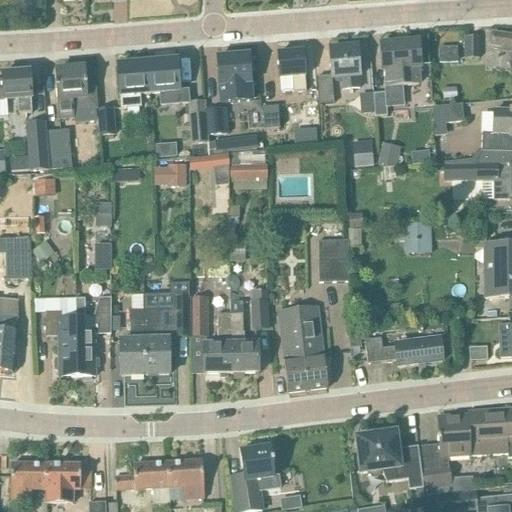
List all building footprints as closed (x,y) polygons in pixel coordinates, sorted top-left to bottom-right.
[(22,1),(20,23),(38,25),(41,3),(22,1)] [(491,47),(511,50),(511,37),(493,35),(491,47)] [(465,38),(465,59),(480,59),(480,37),(465,38)] [(420,71),(421,71),(419,43),(381,46),(383,74),(384,74),(385,90),(392,89),(392,88),(412,87),(421,86),(420,71)] [(333,80),(342,80),(343,91),(360,89),(360,78),(361,78),(358,48),(345,49),(345,46),(333,47),(333,50),(330,50),(333,80)] [(439,48),(440,64),(458,63),(457,48),(439,48)] [(279,55),(278,55),(280,82),(281,82),(282,92),(285,94),(294,93),(294,95),(307,94),(306,80),(307,80),(307,77),(305,52),(279,55)] [(232,58),(217,59),(219,88),(220,88),(221,104),(252,102),(251,85),(249,56),(246,57),(242,54),(235,55),(232,58)] [(180,92),(177,62),(148,65),(150,96),(160,95),(161,106),(188,104),(190,104),(189,91),(180,92)] [(140,96),(150,96),(148,65),(117,67),(120,98),(121,109),(141,108),(140,96)] [(85,69),(57,71),(58,85),(57,85),(58,102),(59,102),(61,119),(75,118),(74,110),(98,108),(96,86),(86,87),(85,69)] [(3,81),(0,80),(0,102),(7,102),(18,101),(19,116),(32,115),(30,100),(32,100),(30,74),(2,76),(3,81)] [(444,100),(457,99),(456,88),(443,89),(444,100)] [(386,94),(374,94),(375,118),(387,117),(386,94)] [(333,98),(319,99),(319,106),(334,105),(333,98)] [(190,104),(188,104),(192,146),(209,144),(209,136),(207,112),(207,111),(206,103),(190,104)] [(462,105),(433,108),(435,126),(446,125),(465,123),(462,105)] [(279,130),(278,108),(262,109),(263,131),(279,130)] [(481,134),(480,153),(482,153),(511,153),(511,109),(510,109),(510,111),(493,111),(493,115),(492,134),(481,134)] [(97,111),(99,137),(115,136),(113,110),(97,111)] [(225,110),(207,111),(207,112),(209,136),(227,134),(225,110)] [(68,131),(46,133),(47,138),(49,158),(71,156),(68,131)] [(47,138),(27,139),(29,173),(50,172),(49,158),(47,138)] [(236,154),(235,140),(216,142),(218,156),(230,155),(236,154)] [(153,145),(153,158),(173,157),(172,144),(153,145)] [(380,156),(381,161),(396,165),(400,148),(383,144),(380,156)] [(236,154),(230,155),(231,184),(267,184),(267,167),(265,167),(265,153),(246,153),(236,154)] [(511,153),(482,153),(476,165),(477,182),(482,182),(482,201),(493,201),(493,202),(510,202),(510,203),(511,202),(511,153)] [(373,154),(354,156),(355,168),(374,167),(373,154)] [(228,156),(191,160),(192,172),(214,169),(229,168),(228,156)] [(186,166),(168,166),(169,189),(186,188),(186,166)] [(127,171),(115,171),(115,184),(127,183),(127,171)] [(56,196),(54,180),(33,182),(35,197),(56,196)] [(111,204),(96,204),(96,227),(111,227),(111,204)] [(229,207),(229,218),(239,218),(239,207),(229,207)] [(360,215),(348,216),(349,230),(360,230),(361,230),(360,215)] [(34,218),(34,235),(44,234),(43,218),(34,218)] [(229,219),(229,258),(229,263),(245,263),(245,258),(245,240),(235,240),(235,226),(235,225),(239,225),(238,219),(229,219)] [(431,254),(430,227),(430,225),(403,224),(403,226),(405,253),(431,254)] [(31,281),(31,252),(30,238),(30,233),(22,234),(22,238),(0,238),(0,254),(5,255),(6,281),(31,281)] [(33,252),(33,254),(41,265),(55,254),(46,242),(33,252)] [(350,284),(348,242),(318,243),(319,284),(350,284)] [(511,246),(483,247),(484,300),(511,299),(511,246)] [(170,296),(144,296),(144,312),(145,342),(145,377),(169,377),(168,345),(175,345),(175,339),(175,338),(173,338),(173,311),(173,310),(173,300),(190,299),(190,285),(170,285),(170,296)] [(251,304),(267,302),(267,292),(252,292),(252,304),(251,304)] [(76,320),(76,321),(78,379),(95,379),(95,373),(99,370),(99,361),(95,359),(95,334),(111,334),(112,297),(100,298),(93,317),(85,317),(85,300),(76,300),(76,320)] [(190,299),(173,300),(173,310),(173,311),(173,338),(175,338),(179,338),(190,338),(190,299)] [(190,299),(190,338),(207,338),(207,310),(207,299),(190,299)] [(268,330),(267,302),(251,304),(252,332),(268,330)] [(373,302),(354,314),(365,331),(384,319),(373,302)] [(231,307),(232,376),(259,375),(258,345),(243,345),(243,316),(243,304),(230,304),(230,307),(231,307)] [(307,360),(285,363),(290,396),(308,394),(327,391),(323,356),(317,310),(317,308),(301,310),(307,360)] [(298,311),(279,313),(279,315),(285,361),(285,363),(307,360),(301,310),(298,311)] [(130,339),(121,339),(121,343),(121,378),(145,377),(145,342),(144,312),(130,312),(130,339)] [(62,313),(45,314),(45,315),(46,336),(59,336),(59,359),(56,361),(56,370),(60,372),(60,379),(78,379),(76,321),(76,320),(62,320),(62,313)] [(217,316),(217,346),(204,346),(205,376),(232,376),(232,345),(231,315),(217,316)] [(0,373),(13,375),(18,334),(17,334),(19,320),(17,320),(0,317),(0,373)] [(511,324),(498,325),(500,360),(511,359),(511,324)] [(381,339),(365,341),(368,366),(398,362),(399,370),(414,367),(442,363),(439,344),(447,342),(445,327),(421,330),(421,333),(419,334),(420,336),(422,336),(423,343),(382,349),(381,339)] [(486,349),(470,349),(470,362),(487,361),(486,349)] [(511,412),(469,414),(469,418),(438,419),(440,460),(511,456),(511,412)] [(367,438),(356,439),(360,475),(366,475),(381,473),(386,485),(408,482),(409,492),(423,490),(420,470),(420,462),(399,465),(398,451),(396,435),(386,436),(379,433),(372,433),(367,438)] [(245,478),(231,480),(236,511),(262,511),(263,511),(261,500),(261,499),(260,495),(281,491),(279,479),(274,479),(270,450),(267,450),(267,448),(255,450),(255,452),(241,454),(245,478)] [(170,490),(169,490),(170,501),(184,501),(184,503),(205,501),(203,464),(168,466),(170,490)] [(168,466),(134,468),(135,478),(114,480),(116,493),(136,491),(136,493),(153,492),(153,505),(170,504),(170,501),(169,490),(170,490),(168,466)] [(448,466),(421,470),(423,491),(424,498),(436,497),(453,495),(451,487),(448,466)] [(12,504),(46,505),(46,467),(12,467),(12,504)] [(46,492),(46,505),(46,506),(74,506),(74,492),(80,492),(90,492),(90,470),(81,470),(81,467),(46,467),(46,492)] [(436,497),(424,498),(414,500),(415,511),(460,511),(459,494),(453,495),(436,497)] [(511,511),(511,497),(495,499),(495,498),(476,500),(476,511),(478,511),(487,511),(486,511),(511,511)]
